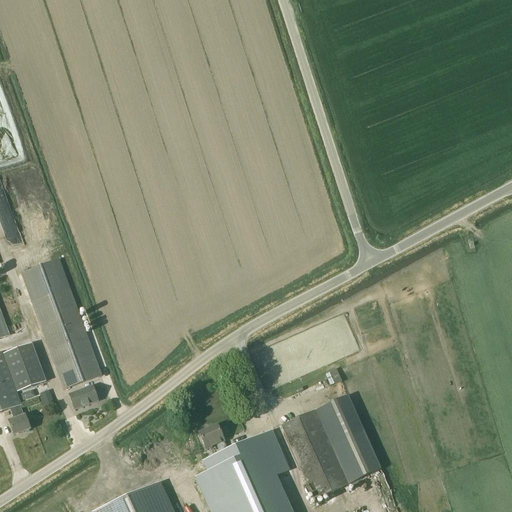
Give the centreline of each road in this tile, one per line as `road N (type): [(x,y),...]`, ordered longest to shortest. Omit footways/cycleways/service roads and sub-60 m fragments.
road 1 (unclassified): [(0,503),(245,333),(368,265)]
road 2 (unclassified): [(368,265),(283,0)]
road 3 (unclassified): [(368,265),(511,194)]
